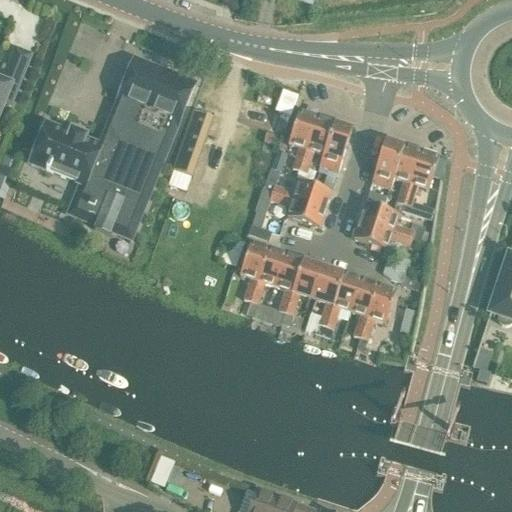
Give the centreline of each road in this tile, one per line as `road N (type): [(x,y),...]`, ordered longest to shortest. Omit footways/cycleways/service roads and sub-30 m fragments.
road 1 (secondary): [(413,493),(507,137)]
road 2 (secondary): [(460,69),(243,46),(126,0)]
road 3 (tertiary): [(155,511),(0,437)]
